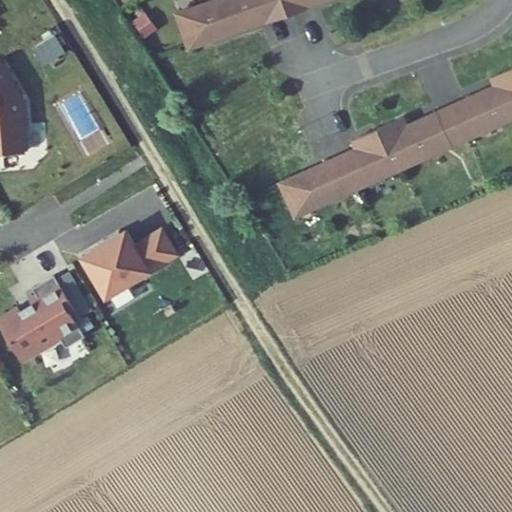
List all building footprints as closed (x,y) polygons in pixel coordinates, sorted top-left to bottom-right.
[(222,0),(178,15),(191,54),(268,29),(267,24),(312,9),(313,14),(354,0),(222,0)] [(45,96),(23,58),(0,71),(0,116),(3,153),(51,147),(45,96)] [(319,167),(271,187),(287,226),(364,193),(362,188),(511,124),(511,73),(483,86),(487,95),(400,132),(397,123),(343,146),(348,159),(321,171),(319,167)] [(183,230),(156,245),(149,232),(144,235),(141,229),(101,252),(126,295),(197,254),(183,230)] [(105,319),(77,272),(51,287),(56,296),(50,300),(53,305),(41,312),(40,309),(25,318),(26,322),(21,325),(40,357),(56,347),(58,351),(78,339),(85,350),(109,336),(100,322),(105,319)]
